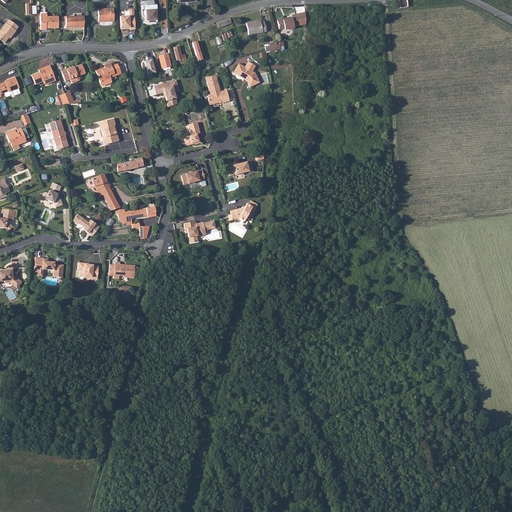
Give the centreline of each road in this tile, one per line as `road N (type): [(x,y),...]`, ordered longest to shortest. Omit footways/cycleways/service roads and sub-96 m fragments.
road 1 (track): [(156,247),(96,511)]
road 2 (residential): [(158,166),(168,211),(156,247),(69,246),(38,236),(0,251)]
road 3 (residential): [(127,47),(233,10),(306,2)]
road 4 (residential): [(0,68),(39,52),(127,47)]
